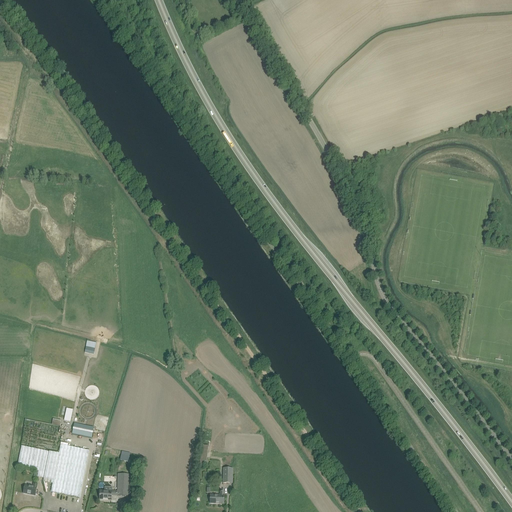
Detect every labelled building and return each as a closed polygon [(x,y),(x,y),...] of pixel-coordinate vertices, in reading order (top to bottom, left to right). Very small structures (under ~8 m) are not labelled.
[(87,342),(85,351),(94,352),(96,343),(87,342)] [(67,409),(64,421),(70,422),(73,410),(67,409)] [(74,424),(72,434),(92,438),(94,428),(74,424)] [(43,479),(53,481),(51,492),(79,498),(89,451),(61,445),(59,453),(22,446),(17,468),(44,473),(43,479)] [(202,445),(199,461),(204,462),(206,462),(209,446),(208,446),(202,445)] [(223,480),(223,483),(229,483),(232,483),(233,469),(223,468),(223,480)] [(118,495),(118,496),(130,496),(130,475),(118,474),(118,491),(118,495)] [(38,495),(39,491),(36,490),(37,488),(37,484),(34,484),(33,487),(25,485),(23,493),(35,496),(35,494),(38,495)] [(100,491),(100,500),(111,500),(112,495),(118,495),(118,491),(112,491),(100,491)] [(210,495),(210,498),(210,503),(224,504),(224,495),(224,491),(220,491),(220,495),(210,495)]
